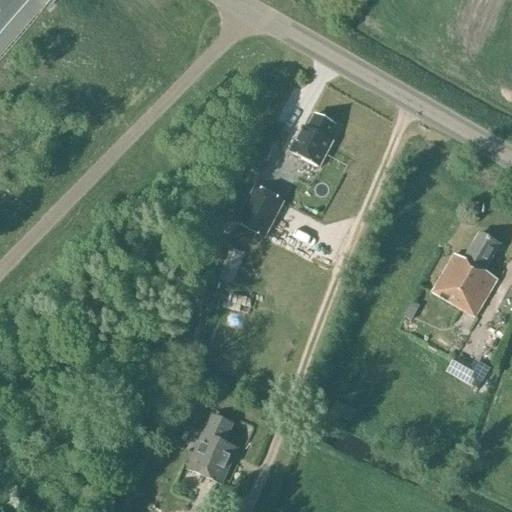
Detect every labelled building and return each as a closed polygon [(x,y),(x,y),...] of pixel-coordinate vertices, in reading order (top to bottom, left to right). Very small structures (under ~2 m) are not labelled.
[(335,127),(315,116),(307,130),(303,127),(289,152),(318,168),(332,144),(327,141),(335,127)] [(255,185),(235,220),(263,236),(283,201),(255,185)] [(483,273),(498,247),(479,236),(464,262),(454,256),(432,294),(474,319),(496,281),(483,273)] [(219,277),(233,283),(246,254),(231,248),(219,277)] [(481,389),(491,370),(456,353),(447,372),(481,389)] [(223,445),(231,426),(212,418),(204,437),(203,436),(187,471),(221,486),(236,451),(223,445)]
